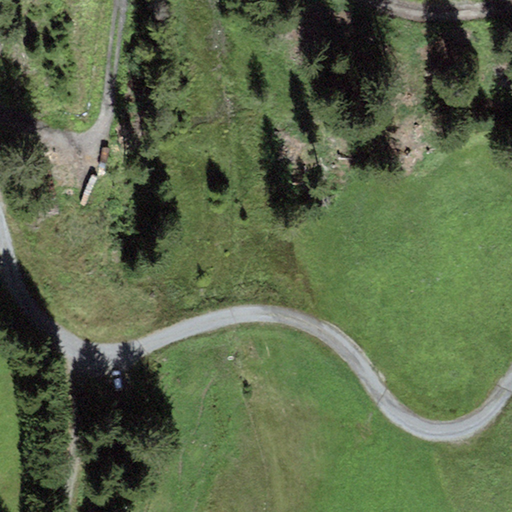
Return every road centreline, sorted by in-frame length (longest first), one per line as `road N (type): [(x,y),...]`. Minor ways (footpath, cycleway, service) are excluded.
road 1 (track): [(0,214),(19,286),(38,320),(67,338),(135,345),(226,312),(272,308),(315,321),(352,347),(391,399),(417,418),(449,424),(481,417),(511,383)]
road 2 (track): [(0,112),(82,134),(100,119),(120,0)]
